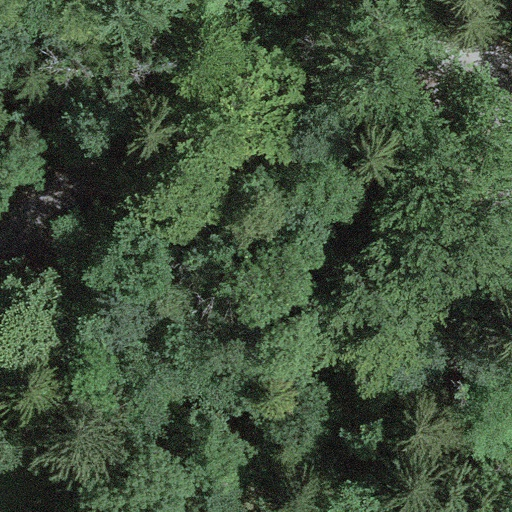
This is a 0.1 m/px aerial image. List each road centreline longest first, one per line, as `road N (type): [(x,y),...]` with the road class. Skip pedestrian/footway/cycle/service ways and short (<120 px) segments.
road 1 (track): [(0,260),(49,184),(205,48),(321,10),(424,22),(511,73)]
road 2 (track): [(511,161),(368,416),(355,511)]
